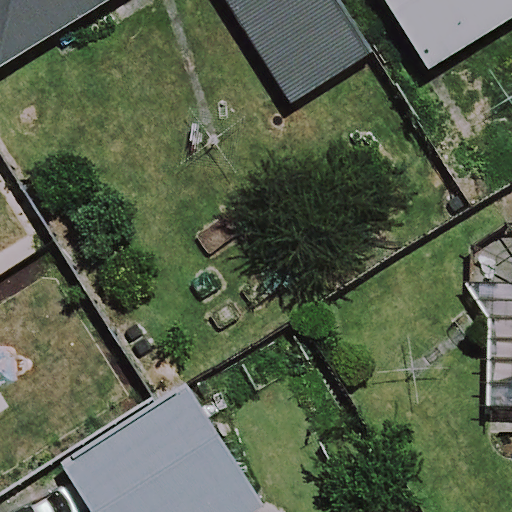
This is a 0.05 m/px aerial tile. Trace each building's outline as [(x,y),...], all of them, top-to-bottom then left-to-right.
[(0,0),(0,78),(124,0),(0,0)] [(369,62),(330,0),(216,0),(286,113),(369,62)] [(511,0),(375,0),(425,80),(511,25),(511,0)] [(511,295),(484,296),(483,418),(511,418),(511,295)] [(53,465),(77,511),(255,511),(191,400),(53,465)]
